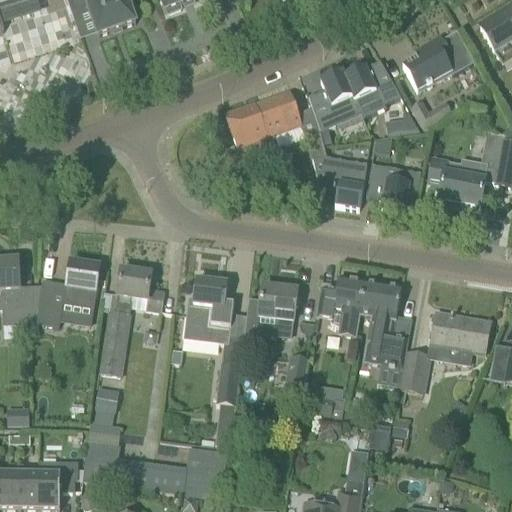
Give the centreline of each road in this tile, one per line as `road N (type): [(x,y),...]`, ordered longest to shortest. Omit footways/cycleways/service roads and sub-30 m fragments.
road 1 (residential): [(511,276),(183,225),(128,123)]
road 2 (residential): [(128,123),(227,87),(404,0)]
road 3 (residential): [(0,162),(128,123)]
